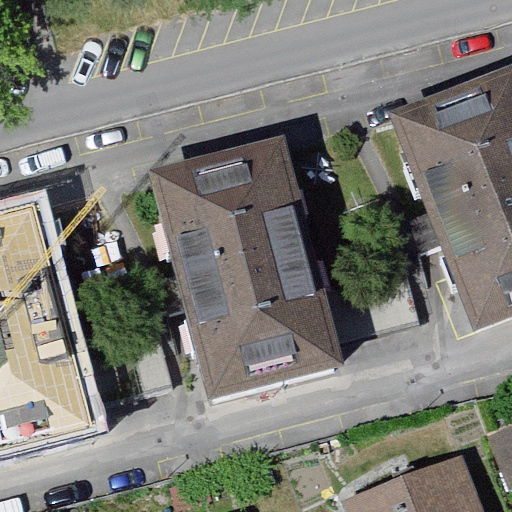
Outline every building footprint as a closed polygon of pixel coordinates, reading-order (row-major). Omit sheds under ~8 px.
[(511,118),(501,86),(369,131),(444,349),(511,325),(511,118)] [(259,158),(121,189),(170,409),(308,379),(259,158)] [(8,224),(0,226),(0,464),(61,451),(8,224)] [(502,503),(511,499),(511,426),(480,438),(502,503)] [(466,511),(448,464),(322,511),(466,511)]
